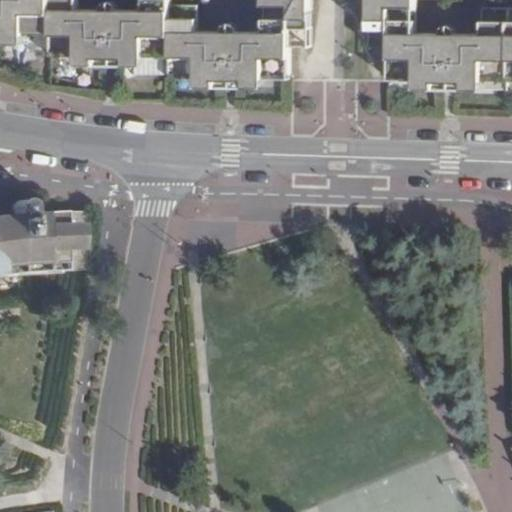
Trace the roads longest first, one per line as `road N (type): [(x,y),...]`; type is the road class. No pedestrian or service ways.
road 1 (residential): [(109,511),(113,425),(166,150)]
road 2 (residential): [(166,150),(511,162)]
road 3 (residential): [(0,129),(166,150)]
